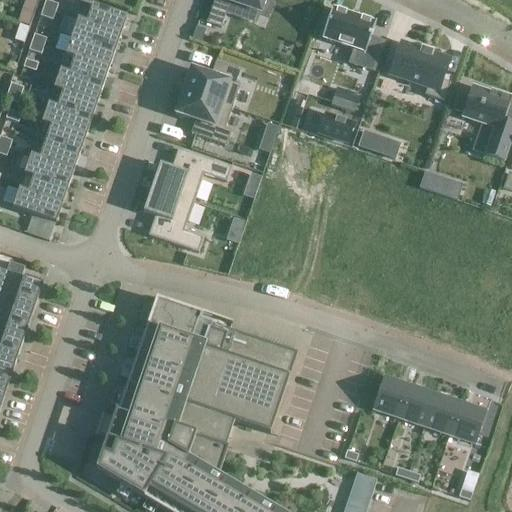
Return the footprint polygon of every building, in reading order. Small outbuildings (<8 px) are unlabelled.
[(214,0),(206,25),(220,29),(229,5),(259,15),(264,0),(214,0)] [(45,2),(42,10),(54,15),(57,7),(45,2)] [(77,21),(76,22),(120,37),(126,19),(91,7),(85,24),(77,21)] [(52,23),(54,15),(42,10),(39,18),(52,23)] [(336,14),(326,42),(358,53),(353,66),(376,74),(385,47),(373,43),(378,29),(336,14)] [(114,54),(120,37),(76,22),(70,39),(114,54)] [(30,44),(43,49),(45,41),(33,36),(30,44)] [(108,71),(114,54),(70,39),(65,56),(108,71)] [(40,57),(43,49),(30,44),(27,52),(40,57)] [(441,82),(448,61),(431,56),(432,54),(421,50),(420,52),(400,45),(389,77),(426,90),(424,97),(442,104),(449,85),(441,82)] [(102,88),(108,71),(65,56),(64,57),(73,60),(68,75),(67,76),(102,88)] [(37,66),(24,61),(22,69),(34,74),(37,66)] [(190,71),(182,93),(231,110),(239,87),(235,86),(239,73),(215,64),(210,78),(190,71)] [(52,91),(61,94),(61,93),(96,105),(102,88),(67,76),(68,75),(59,72),(52,91)] [(10,86),(7,94),(20,98),(22,90),(10,86)] [(496,96),(471,88),(467,100),(459,97),(454,112),(462,115),(460,119),(493,130),(484,157),(503,164),(511,136),(511,125),(503,122),(511,99),(497,94),(496,96)] [(91,122),(96,105),(61,93),(61,94),(56,109),(55,110),(91,122)] [(182,93),(174,117),(195,123),(190,136),(226,148),(231,134),(224,132),(231,110),(182,93)] [(17,106),(20,98),(7,94),(5,102),(17,106)] [(55,110),(56,109),(47,106),(41,125),(49,128),(50,127),(85,139),(91,122),(55,110)] [(20,117),(7,113),(4,121),(17,125),(20,117)] [(324,116),(317,135),(347,145),(354,127),(324,116)] [(79,156),(85,139),(50,127),(49,128),(44,144),(79,156)] [(0,148),(8,151),(11,143),(0,139),(0,148)] [(44,144),(38,160),(38,161),(73,173),(79,156),(44,144)] [(231,169),(177,151),(171,171),(159,167),(151,191),(193,205),(203,176),(226,184),(231,169)] [(67,190),(73,173),(38,161),(38,160),(30,157),(23,176),(32,179),(32,178),(67,190)] [(32,178),(32,179),(27,194),(26,195),(61,207),(67,190),(32,178)] [(55,225),(61,207),(26,195),(27,194),(18,191),(11,211),(55,225)] [(183,233),(193,205),(151,191),(143,214),(154,218),(148,238),(197,255),(203,240),(183,233)] [(0,304),(32,315),(42,286),(0,271),(0,304)] [(269,436),(296,355),(229,332),(231,326),(211,319),(209,326),(199,323),(202,316),(155,300),(117,414),(114,413),(94,473),(160,511),(257,511),(216,487),(220,480),(217,478),(227,450),(222,448),(230,423),(269,436)] [(0,333),(23,341),(32,315),(0,304),(0,333)] [(0,362),(14,368),(23,341),(0,333),(0,362)] [(0,391),(5,394),(14,368),(0,362),(0,391)] [(398,421),(409,387),(383,378),(372,412),(398,421)] [(409,387),(398,421),(423,429),(434,396),(426,393),(409,387)] [(448,438),(460,404),(434,396),(423,429),(448,438)] [(460,404),(448,438),(475,447),(486,413),(460,404)] [(354,465),(357,457),(346,453),(343,461),(354,465)] [(408,474),(396,470),(394,478),(405,482),(408,474)] [(408,474),(405,482),(417,486),(419,478),(408,474)] [(469,503),(471,496),(460,492),(457,500),(469,503)]
